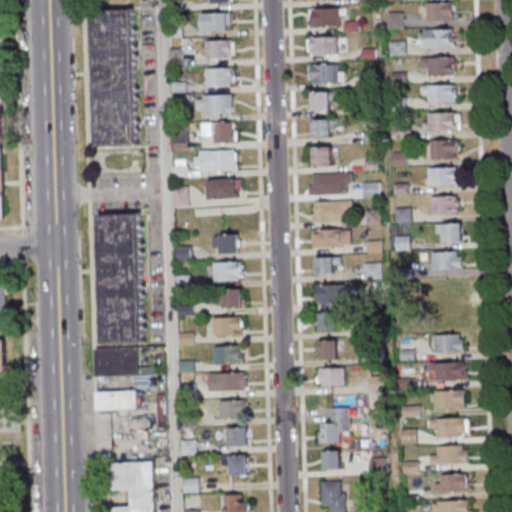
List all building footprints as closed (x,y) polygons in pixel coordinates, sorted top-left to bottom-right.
[(427,3),(427,21),(455,21),(455,3),(427,3)] [(310,7),(310,26),(341,26),(341,7),(310,7)] [(96,10),(101,147),(142,145),(138,8),(96,10)] [(203,12),(203,30),(232,30),(232,12),(203,12)] [(457,48),(457,29),(425,29),(425,48),(457,48)] [(339,36),(308,36),(308,55),(339,55),(339,36)] [(207,39),(207,57),(236,57),(236,39),(207,39)] [(457,76),(457,57),(424,57),(424,76),(457,76)] [(5,59),(0,59),(0,138),(8,138),(6,110),(0,110),(0,86),(7,86),(5,59)] [(310,63),(310,83),(344,83),(344,63),(310,63)] [(207,85),(236,85),(236,68),(207,68),(207,85)] [(429,104),(459,104),(459,85),(429,85),(429,104)] [(311,91),(311,110),(332,110),(332,91),(311,91)] [(234,95),(198,95),(198,115),(234,115),(234,95)] [(461,132),(461,113),(426,113),(426,132),(461,132)] [(332,137),(332,127),(338,127),(338,119),(313,119),(313,137),(332,137)] [(237,141),(237,122),(205,122),(205,141),(237,141)] [(459,160),(459,141),(429,141),(429,160),(459,160)] [(334,165),(334,146),(314,146),(314,165),(334,165)] [(239,172),(239,150),(197,150),(197,172),(239,172)] [(429,187),(460,187),(460,168),(429,168),(429,187)] [(311,194),(353,193),(353,173),(311,173),(311,194)] [(241,197),(240,178),(208,180),(209,199),(241,197)] [(381,181),(364,181),(364,197),(381,197),(381,181)] [(176,205),(188,205),(188,188),(176,188),(176,205)] [(0,195),(9,195),(10,220),(0,220),(0,195)] [(460,197),(435,197),(435,216),(460,216),(460,197)] [(352,221),(352,200),(314,200),(314,221),(352,221)] [(103,217),(107,344),(148,343),(144,215),(103,217)] [(463,243),(463,224),(440,224),(440,243),(463,243)] [(352,246),(352,229),(314,229),(314,246),(352,246)] [(215,252),(240,252),(240,233),(215,233),(215,252)] [(462,269),(462,252),(433,252),(434,269),(462,269)] [(336,273),(336,264),(341,264),(341,256),(317,256),(317,273),(336,273)] [(215,261),(215,280),(244,280),(244,261),(215,261)] [(383,262),(366,262),(366,278),(383,278),(383,262)] [(0,281),(4,281),(4,287),(11,287),(12,330),(0,330),(0,281)] [(317,284),(317,304),(350,304),(350,284),(317,284)] [(243,306),(243,289),(224,289),(224,306),(243,306)] [(465,307),(440,307),(440,324),(465,324),(465,307)] [(319,313),(319,332),(341,332),(341,313),(319,313)] [(243,336),(243,317),(214,317),(214,336),(243,336)] [(465,334),(435,334),(435,352),(465,352),(465,334)] [(0,340),(10,340),(10,371),(0,371),(0,471),(13,471),(13,501),(0,501),(0,340)] [(339,360),(339,340),(319,340),(319,360),(339,360)] [(96,347),(97,376),(134,376),(134,385),(158,384),(157,366),(139,366),(139,347),(96,347)] [(243,347),(215,347),(215,363),(243,363),(243,347)] [(432,380),(468,380),(468,361),(432,361),(432,380)] [(346,368),(320,368),(320,385),(346,385),(346,368)] [(247,374),(209,374),(209,391),(247,391),(247,374)] [(466,389),(435,389),(435,408),(466,408),(466,389)] [(98,409),(139,409),(139,390),(98,390),(98,409)] [(221,401),(221,419),(246,419),(246,401),(221,401)] [(341,442),(341,431),(351,431),(351,407),(332,407),(332,421),(321,420),(321,441),(341,442)] [(468,417),(431,417),(431,428),(438,428),(438,436),(468,436),(468,417)] [(229,446),(249,446),(249,428),(229,428),(229,446)] [(404,429),(404,442),(417,442),(417,429),(404,429)] [(431,463),(468,462),(468,444),(440,445),(440,455),(431,455),(431,463)] [(342,469),(342,450),(323,450),(323,469),(342,469)] [(249,455),(223,455),(223,465),(232,465),(232,476),(249,476),(249,455)] [(160,511),(160,461),(114,461),(115,489),(132,489),(132,507),(115,507),(115,511),(160,511)] [(471,491),(471,473),(443,473),(443,491),(471,491)] [(200,491),(199,477),(185,478),(186,492),(200,491)] [(345,511),(346,481),(323,481),(323,511),(345,511)] [(249,511),(250,502),(243,502),(243,494),(225,494),(224,511),(249,511)] [(474,511),(474,500),(435,500),(434,511),(474,511)]
